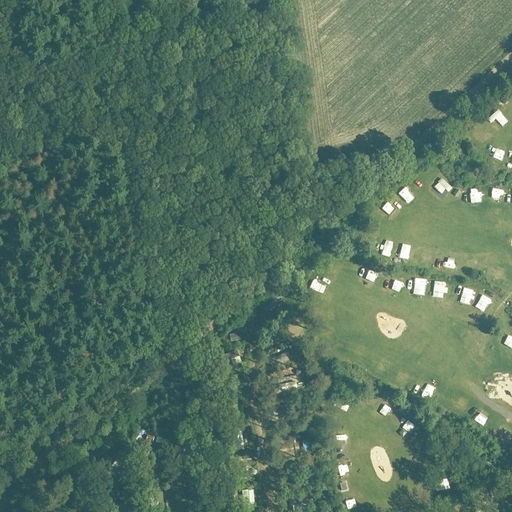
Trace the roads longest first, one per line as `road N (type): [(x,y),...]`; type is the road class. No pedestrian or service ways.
road 1 (track): [(511,59),(160,372),(0,486)]
road 2 (track): [(266,511),(242,353),(301,320)]
